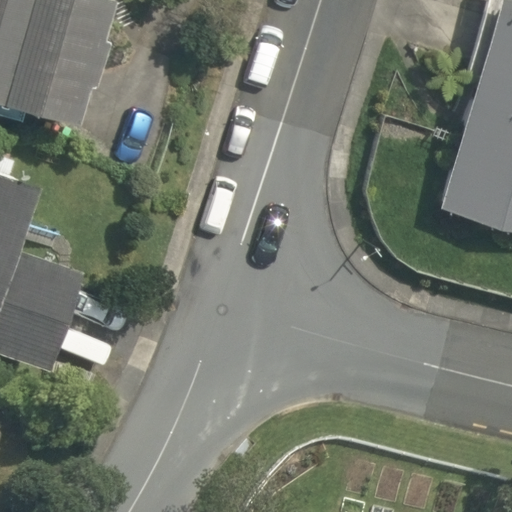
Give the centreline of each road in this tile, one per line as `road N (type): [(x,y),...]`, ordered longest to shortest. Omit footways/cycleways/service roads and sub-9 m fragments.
road 1 (residential): [(321,0),(223,310)]
road 2 (residential): [(511,383),(223,310)]
road 3 (residential): [(223,310),(127,511)]
